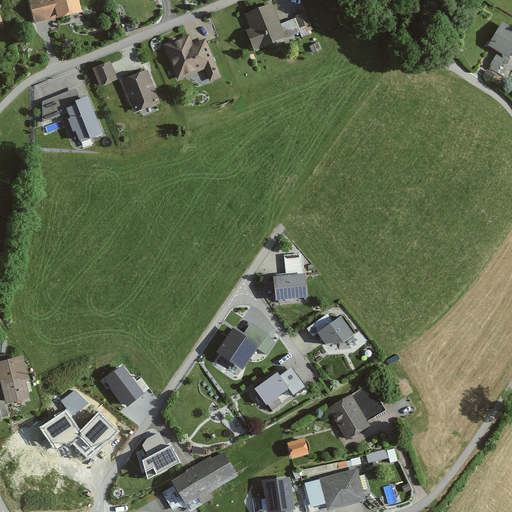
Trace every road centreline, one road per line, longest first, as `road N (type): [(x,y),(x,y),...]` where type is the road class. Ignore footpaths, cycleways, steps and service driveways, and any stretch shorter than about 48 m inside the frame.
road 1 (residential): [(96,511),(115,467),(239,289)]
road 2 (residential): [(0,109),(30,79),(172,23)]
road 3 (residential): [(406,511),(443,484),(511,386)]
road 4 (residential): [(511,110),(450,60),(468,0)]
